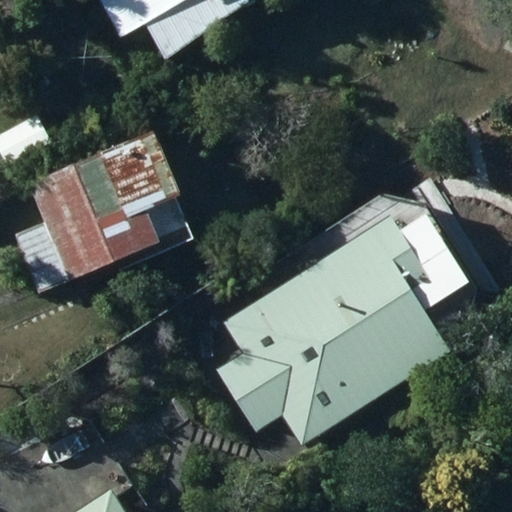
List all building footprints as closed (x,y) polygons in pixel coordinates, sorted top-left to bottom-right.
[(95,0),(115,33),(136,21),(154,52),(220,13),(212,0),(95,0)] [(27,116),(0,130),(0,163),(41,143),(27,116)] [(130,208),(165,192),(137,130),(17,184),(37,226),(14,236),(38,290),(145,241),(130,208)] [(214,321),(234,352),(205,371),(244,432),(271,414),(290,443),(433,350),(395,291),(410,281),(370,220),(214,321)] [(114,511),(99,490),(66,511),(114,511)]
